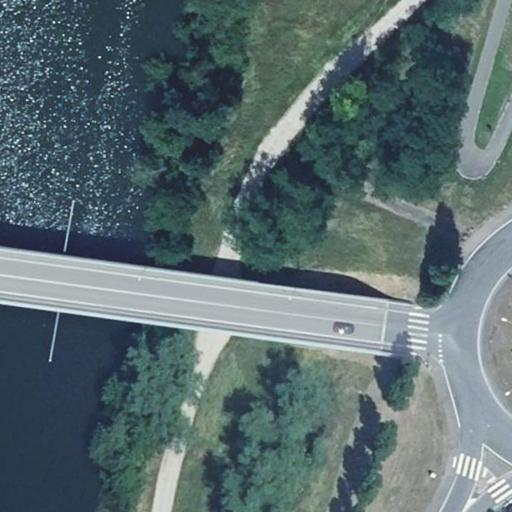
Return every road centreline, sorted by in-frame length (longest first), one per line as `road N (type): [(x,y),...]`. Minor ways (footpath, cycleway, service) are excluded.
road 1 (track): [(404,0),(276,139),(252,177),(158,511)]
road 2 (tertiary): [(454,330),(0,273)]
